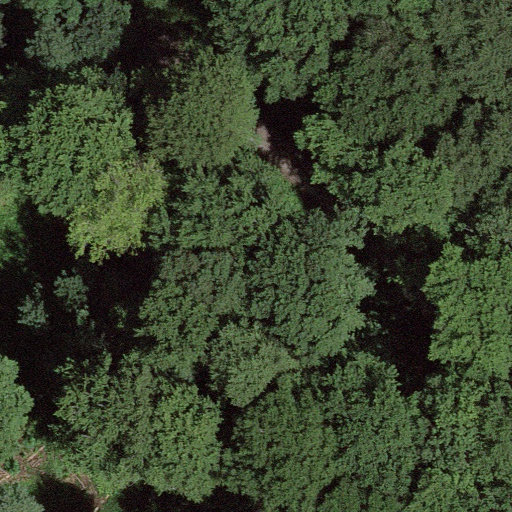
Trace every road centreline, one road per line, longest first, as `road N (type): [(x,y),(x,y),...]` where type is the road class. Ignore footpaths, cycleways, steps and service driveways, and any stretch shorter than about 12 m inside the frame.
road 1 (track): [(511,383),(436,292),(133,0)]
road 2 (track): [(476,343),(502,468)]
